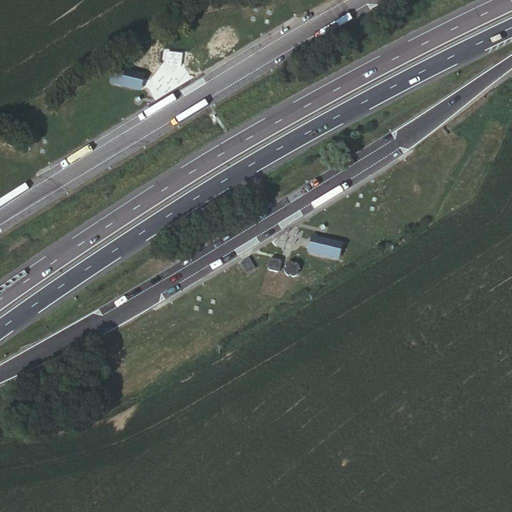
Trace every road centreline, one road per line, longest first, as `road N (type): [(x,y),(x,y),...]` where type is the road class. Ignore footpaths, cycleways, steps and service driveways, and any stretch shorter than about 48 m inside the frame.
road 1 (motorway): [(0,333),(227,181),(511,29)]
road 2 (motorway): [(511,0),(212,160),(0,299)]
